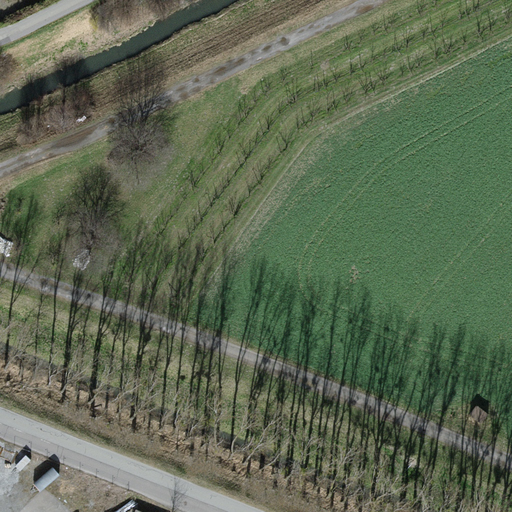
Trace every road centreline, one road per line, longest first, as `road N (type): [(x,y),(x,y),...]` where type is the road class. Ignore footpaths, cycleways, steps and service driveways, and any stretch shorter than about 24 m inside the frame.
road 1 (track): [(0,263),(511,461)]
road 2 (track): [(378,0),(0,172)]
road 3 (unclassified): [(223,511),(0,423)]
